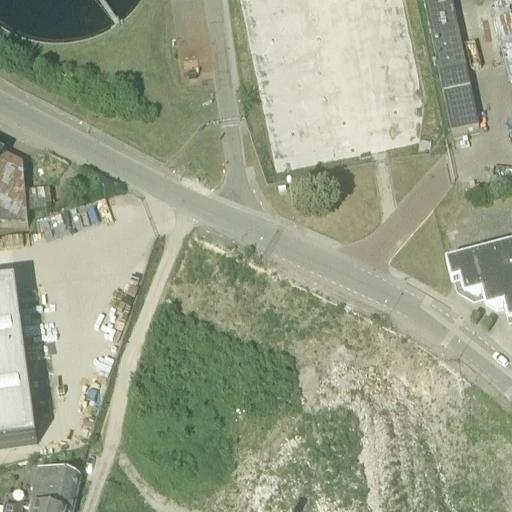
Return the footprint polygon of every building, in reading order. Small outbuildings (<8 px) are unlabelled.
[(423,0),(452,136),(479,130),(451,0),(423,0)] [(511,204),(443,223),(452,257),(510,242),(511,251),(447,268),(452,288),(461,286),(463,293),(475,300),(483,298),(485,306),(497,313),(505,311),(507,319),(511,321),(511,0),(507,0),(511,18),(511,64),(504,67),(510,92),(511,91),(511,204)] [(27,214),(51,210),(48,191),(25,193),(24,168),(6,158),(0,170),(0,227),(28,228),(27,214)] [(0,449),(37,446),(14,282),(0,282),(0,449)] [(279,289),(324,511),(487,511),(465,398),(452,401),(451,392),(436,390),(456,487),(414,496),(417,511),(393,511),(384,464),(407,460),(408,454),(406,445),(380,450),(349,298),(279,289)] [(29,511),(33,511),(34,511),(73,511),(80,480),(38,471),(29,511)] [(511,511),(511,482),(501,485),(507,511),(511,511)]
